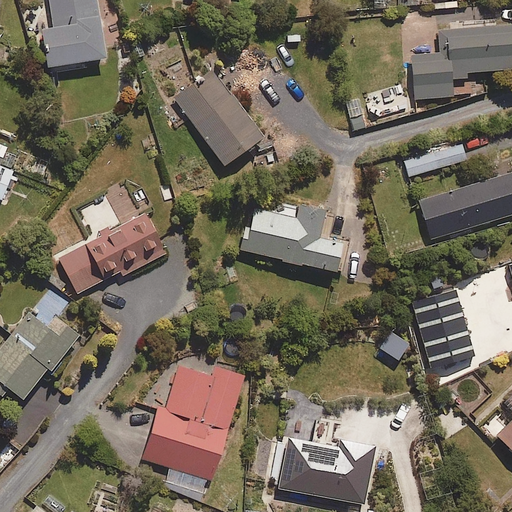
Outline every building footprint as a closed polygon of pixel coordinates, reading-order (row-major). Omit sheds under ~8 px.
[(42,28),(49,68),(109,58),(99,0),(48,0),(53,27),(42,28)] [(201,21),(200,0),(173,0),(174,21),(201,21)] [(264,43),(281,42),(280,24),(262,25),(264,43)] [(465,75),(511,72),(511,24),(438,28),(439,54),(405,56),(408,102),(449,100),(448,80),(465,80),(465,75)] [(130,42),(136,61),(148,57),(142,38),(130,42)] [(177,99),(230,165),(266,135),(214,69),(177,99)] [(384,106),(351,118),(355,130),(389,118),(384,106)] [(8,147),(0,144),(0,155),(5,158),(3,164),(14,168),(18,156),(7,152),(8,147)] [(407,177),(464,160),(460,144),(402,161),(407,177)] [(0,197),(3,199),(14,171),(0,165),(0,197)] [(429,240),(511,214),(511,173),(417,202),(429,240)] [(110,225),(98,231),(101,237),(58,257),(77,295),(114,277),(111,272),(123,267),(126,274),(161,258),(158,253),(166,250),(148,213),(154,210),(143,188),(128,195),(121,181),(105,189),(122,225),(113,230),(110,225)] [(329,235),(334,215),(322,212),(294,205),(290,219),(251,209),(240,252),(332,274),(338,248),(346,249),(349,239),(329,235)] [(428,276),(433,295),(408,302),(426,369),(471,356),(453,290),(446,292),(441,272),(428,276)] [(511,280),(501,283),(511,321),(511,280)] [(59,326),(71,311),(51,295),(0,359),(0,402),(6,408),(13,400),(25,410),(51,378),(54,381),(83,345),(59,326)] [(377,351),(393,363),(406,345),(390,333),(377,351)] [(144,461),(170,467),(166,483),(204,493),(207,479),(215,481),(244,374),(215,366),(213,374),(179,365),(168,407),(159,405),(144,461)] [(511,419),(495,436),(511,453),(511,419)] [(339,440),(338,447),(290,438),(281,488),(367,504),(377,447),(339,440)] [(278,479),(284,441),(271,439),(265,477),(278,479)] [(497,511),(506,511),(511,506),(511,486),(492,507),(497,511)]
